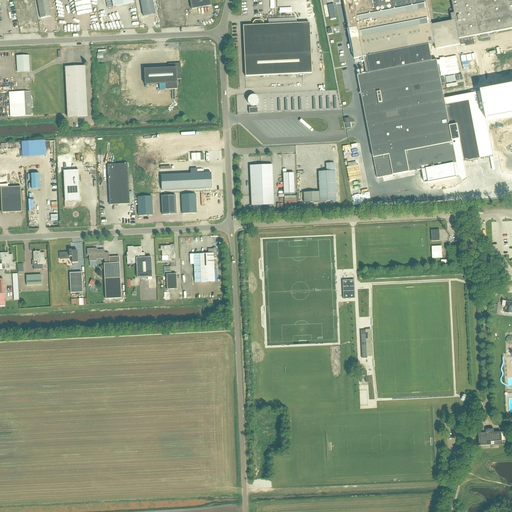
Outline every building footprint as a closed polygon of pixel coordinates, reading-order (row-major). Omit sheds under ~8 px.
[(14,0),(20,28),(37,24),(32,0),(14,0)] [(36,0),(40,19),(51,17),(47,0),(36,0)] [(73,0),(77,16),(92,13),(89,0),(73,0)] [(105,0),(107,8),(133,3),(132,0),(105,0)] [(139,0),(143,17),(155,14),(152,0),(139,0)] [(189,0),(191,10),(211,6),(209,0),(189,0)] [(511,0),(343,0),(354,54),(355,59),(364,58),(367,74),(358,76),(378,179),(379,178),(383,178),(415,172),(422,170),(425,184),(460,177),(463,182),(467,179),(464,162),(480,159),(494,156),(487,122),(494,120),(511,116),(511,86),(493,90),(482,92),(444,99),(437,61),(432,62),(429,45),(435,44),(436,50),(461,45),(471,43),(471,41),(470,37),(473,37),(477,36),(511,28),(511,0)] [(325,7),(328,6),(330,19),(337,18),(333,3),(325,5),(325,7)] [(263,25),(263,23),(261,20),(254,21),(252,23),(253,26),(243,26),(245,77),(311,74),(309,23),(263,25)] [(461,55),(462,65),(465,65),(465,61),(475,60),(474,54),(461,55)] [(17,73),(30,72),(29,56),(16,56),(17,73)] [(469,65),(463,66),(464,74),(477,71),(475,61),(468,63),(469,65)] [(165,90),(177,89),(177,80),(181,79),(180,64),(168,64),(168,68),(144,70),(145,85),(165,84),(165,90)] [(67,118),(87,116),(85,67),(65,68),(67,118)] [(31,100),(30,92),(23,92),(25,116),(31,116),(31,108),(33,108),(33,100),(31,100)] [(260,106),(260,96),(251,96),(251,106),(260,106)] [(47,156),(46,141),(22,142),(23,157),(47,156)] [(65,208),(70,207),(71,208),(72,207),(73,207),(74,207),(75,206),(75,205),(76,204),(77,203),(77,201),(80,201),(79,171),(72,171),(71,162),(63,162),(63,168),(65,201),(65,208)] [(336,201),(334,163),(326,164),(326,172),(318,172),(319,192),(303,193),(304,203),(320,202),(336,201)] [(117,207),(118,205),(130,204),(128,164),(107,165),(109,205),(116,205),(115,206),(117,207)] [(250,176),(261,176),(261,165),(249,166),(250,176)] [(261,176),(272,175),(272,165),(261,165),(261,176)] [(161,176),(161,191),(212,188),(211,173),(161,176)] [(284,194),(294,194),(293,173),(283,174),(284,194)] [(32,190),(40,189),(39,174),(31,174),(32,190)] [(261,186),(273,185),(272,175),(261,176),(261,186)] [(250,186),(261,186),(261,176),(250,176),(250,186)] [(262,196),(273,195),(273,185),(261,186),(262,196)] [(251,196),(262,196),(261,186),(250,186),(251,196)] [(2,213),(22,212),(21,187),(1,188),(2,213)] [(181,195),(182,214),(196,214),(196,195),(181,195)] [(262,196),(262,206),(273,205),(273,195),(262,196)] [(176,215),(175,196),(161,196),(162,215),(176,215)] [(251,206),(262,206),(262,196),(251,196),(251,206)] [(152,197),(137,197),(138,216),(153,216),(152,197)] [(440,241),(439,230),(431,230),(432,241),(440,241)] [(175,259),(175,245),(170,245),(170,247),(166,247),(166,246),(160,247),(160,249),(160,250),(162,252),(162,257),(168,256),(168,257),(170,257),(171,260),(175,259)] [(442,258),(442,249),(442,246),(432,247),(432,258),(442,258)] [(133,248),(133,247),(128,247),(128,253),(127,253),(127,256),(126,256),(126,257),(127,257),(127,260),(134,259),(136,258),(137,278),(152,278),(151,258),(145,258),(144,253),(142,253),(141,247),(133,248)] [(104,264),(105,299),(121,299),(119,257),(109,257),(109,253),(104,253),(104,250),(93,251),(93,249),(87,249),(87,256),(89,256),(89,262),(96,261),(96,260),(104,259),(104,264)] [(201,283),(215,282),(213,259),(217,258),(217,249),(208,250),(208,254),(200,254),(201,283)] [(69,253),(60,253),(60,259),(71,258),(72,263),(77,263),(77,256),(76,250),(71,250),(69,250),(69,253)] [(36,252),(35,252),(33,252),(33,262),(37,261),(37,265),(34,265),(34,270),(42,270),(42,266),(42,265),(46,265),(46,261),(45,261),(45,253),(38,253),(38,252),(36,252)] [(6,255),(6,254),(5,253),(0,254),(1,260),(2,260),(2,264),(0,264),(0,269),(15,269),(14,263),(12,263),(12,255),(6,255)] [(71,293),(82,292),(81,272),(70,273),(71,293)] [(167,290),(177,290),(176,274),(166,275),(167,290)] [(26,286),(41,285),(41,275),(26,276),(26,286)] [(343,299),(355,299),(354,280),(342,281),(343,299)] [(148,288),(149,301),(157,300),(157,288),(148,288)] [(494,433),(493,430),(494,430),(494,429),(493,430),(490,430),(486,430),(486,433),(478,433),(478,437),(479,437),(479,446),(487,445),(487,446),(491,445),(490,442),(494,442),(498,442),(501,442),(505,442),(505,432),(501,432),(501,433),(498,433),(497,433),(494,433)]
